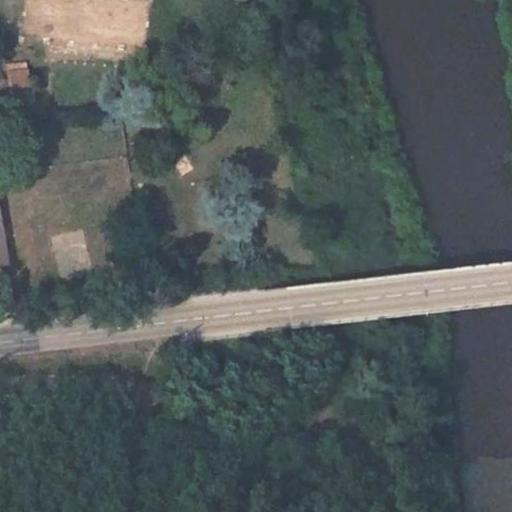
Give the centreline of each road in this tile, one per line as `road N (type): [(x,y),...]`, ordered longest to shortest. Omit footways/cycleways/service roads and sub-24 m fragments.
road 1 (tertiary): [(511,282),(0,341)]
road 2 (unclassified): [(141,511),(147,448),(123,395),(95,383),(0,382)]
